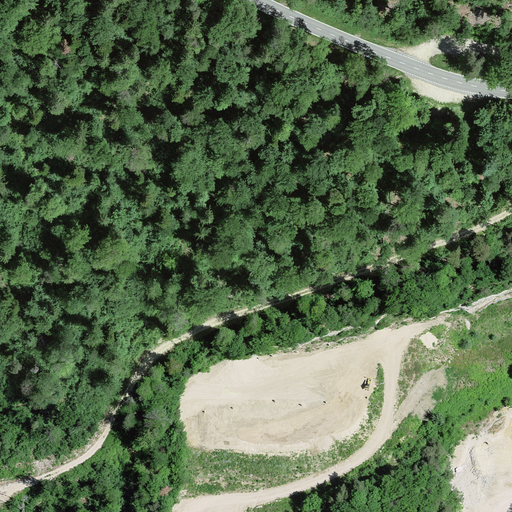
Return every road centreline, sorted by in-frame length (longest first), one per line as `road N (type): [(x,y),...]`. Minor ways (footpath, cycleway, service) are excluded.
road 1 (track): [(0,500),(92,454),(133,381),(178,339),(511,212)]
road 2 (tertiary): [(256,0),(408,65),(511,90)]
